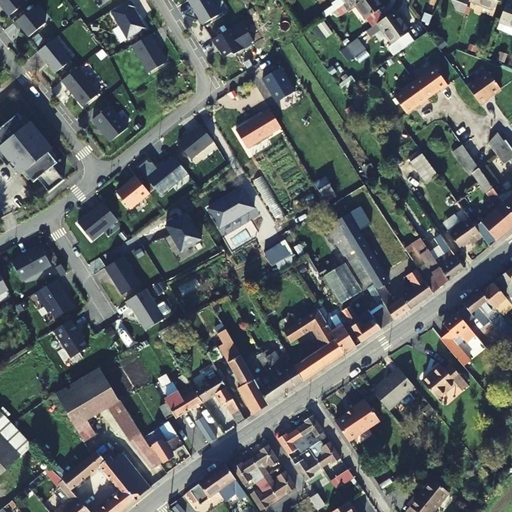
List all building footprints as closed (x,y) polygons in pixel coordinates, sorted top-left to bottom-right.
[(26,3),(23,0),(0,0),(0,5),(9,17),(26,3)] [(130,0),(129,0),(111,11),(127,39),(146,28),(134,8),(135,7),(130,0)] [(211,0),(188,0),(202,24),(219,14),(211,0)] [(351,0),(365,20),(382,7),(377,0),(351,0)] [(450,0),(456,11),(463,14),(469,0),(468,0),(450,0)] [(468,0),(469,0),(493,9),(495,0),(468,0)] [(511,3),(506,2),(499,21),(511,26),(511,3)] [(45,23),(33,8),(14,23),(19,29),(21,28),(29,37),(45,23)] [(409,32),(394,11),(378,23),(382,30),(392,45),(388,48),(394,56),(397,53),(413,41),(407,33),(409,32)] [(312,28),(321,40),(332,31),(324,20),(312,28)] [(382,30),(378,23),(367,31),(372,38),(382,30)] [(231,28),(211,40),(215,47),(217,46),(224,58),(231,54),(234,55),(244,49),(231,28)] [(166,62),(150,35),(131,46),(148,73),(166,62)] [(71,60),(54,39),(38,52),(55,74),(71,60)] [(365,49),(357,39),(346,47),(354,58),(365,49)] [(100,93),(79,67),(62,81),(83,107),(100,93)] [(417,82),(429,98),(441,90),(442,91),(449,86),(435,68),(424,76),(425,77),(417,82)] [(499,91),(488,74),(479,80),(478,79),(467,87),(480,106),(487,101),(486,99),(499,91)] [(427,99),(429,98),(417,82),(415,83),(414,82),(403,90),(404,92),(394,98),(406,114),(420,105),(421,106),(428,101),(427,99)] [(111,142),(128,128),(110,106),(93,120),(111,142)] [(247,149),(281,128),(278,123),(274,116),(270,109),(236,130),(247,149)] [(284,119),(280,112),(274,116),(278,123),(284,119)] [(49,192),(64,180),(53,166),(57,163),(49,152),(51,150),(29,124),(27,126),(17,114),(0,128),(0,140),(3,144),(0,146),(0,157),(0,158),(3,156),(10,164),(13,162),(22,174),(25,171),(34,182),(38,178),(49,192)] [(178,143),(191,160),(214,142),(200,125),(178,143)] [(502,142),(496,133),(488,143),(493,149),(502,142)] [(511,158),(511,149),(505,140),(502,142),(493,149),(504,164),(511,158)] [(476,180),(483,175),(462,145),(455,150),(476,180)] [(437,174),(421,153),(410,161),(426,182),(437,174)] [(7,167),(10,164),(3,156),(0,158),(7,167)] [(188,174),(173,156),(158,169),(149,158),(137,167),(161,196),(188,174)] [(374,168),(371,163),(364,167),(367,172),(374,168)] [(507,232),(511,227),(511,213),(504,203),(502,201),(483,175),(476,180),(496,208),(492,213),(485,219),(466,196),(457,202),(461,208),(467,217),(474,226),(482,238),(489,247),(507,232)] [(150,193),(135,176),(129,181),(129,182),(117,193),(130,209),(150,193)] [(314,184),(326,202),(337,195),(330,184),(331,183),(327,176),(314,184)] [(207,210),(219,229),(253,208),(241,189),(207,210)] [(511,192),(502,201),(504,203),(511,196),(511,192)] [(466,196),(463,193),(454,199),(457,202),(466,196)] [(375,202),(370,194),(355,203),(360,212),(375,202)] [(118,220),(103,202),(81,220),(96,238),(118,220)] [(385,217),(375,202),(360,212),(359,213),(366,224),(377,218),(379,221),(385,217)] [(201,238),(186,213),(165,225),(181,251),(201,238)] [(215,235),(222,248),(265,227),(258,214),(215,235)] [(418,269),(408,253),(404,248),(397,236),(391,239),(406,263),(405,263),(411,273),(406,276),(414,289),(394,303),(383,286),(388,283),(347,214),(336,221),(382,299),(394,319),(432,292),(418,269)] [(472,245),(482,238),(474,226),(467,217),(447,232),(460,249),(470,242),(472,245)] [(326,226),(348,261),(366,289),(375,303),(382,299),(336,221),(326,226)] [(429,252),(448,280),(464,268),(439,233),(433,238),(438,245),(429,252)] [(432,292),(448,280),(429,252),(420,238),(412,243),(426,265),(418,269),(432,292)] [(409,244),(404,248),(408,253),(412,250),(409,244)] [(52,266),(40,247),(28,255),(27,257),(25,259),(24,258),(12,265),(24,284),(52,266)] [(234,265),(240,280),(267,269),(260,253),(234,265)] [(123,256),(105,267),(123,295),(141,283),(123,256)] [(366,289),(348,261),(321,277),(338,305),(346,300),(366,289)] [(62,276),(67,273),(62,264),(56,268),(62,276)] [(511,280),(505,273),(497,279),(511,297),(511,280)] [(0,294),(8,290),(0,274),(0,294)] [(56,280),(36,293),(49,313),(51,311),(56,318),(74,307),(56,280)] [(511,305),(494,284),(483,293),(503,317),(511,309),(511,305)] [(146,289),(126,301),(131,308),(133,307),(146,330),(164,318),(146,289)] [(511,328),(503,317),(483,293),(482,292),(464,305),(466,307),(474,318),(483,311),(497,328),(499,326),(506,334),(511,328)] [(361,343),(394,319),(382,299),(375,303),(357,316),(346,300),(338,305),(361,343)] [(314,304),(318,310),(344,355),(356,347),(343,326),(338,328),(320,301),(314,304)] [(474,318),(466,307),(457,314),(466,325),(474,318)] [(344,355),(318,310),(284,331),(290,342),(312,329),(322,347),(294,366),(303,381),(344,355)] [(457,314),(444,324),(456,338),(469,328),(466,325),(457,314)] [(71,319),(54,330),(72,358),(89,347),(71,319)] [(252,414),(268,405),(253,379),(234,344),(221,323),(214,327),(223,342),(205,353),(212,364),(225,357),(241,386),(238,388),(252,414)] [(458,345),(448,333),(441,339),(459,361),(465,356),(457,346),(458,345)] [(271,367),(262,353),(259,347),(253,351),(266,371),(269,368),(271,367)] [(495,360),(486,349),(479,355),(489,367),(496,361),(495,360)] [(303,381),(294,366),(287,370),(274,350),(269,354),(266,350),(262,353),(271,367),(274,365),(289,391),(303,381)] [(285,394),(289,391),(274,365),(271,367),(269,368),(285,394)] [(467,385),(451,365),(445,370),(440,366),(423,382),(437,398),(455,383),(461,390),(467,385)] [(111,405),(118,400),(101,368),(56,395),(75,426),(87,419),(111,405)] [(285,394),(269,368),(266,371),(280,397),(285,394)] [(415,388),(399,369),(372,392),(389,411),(400,401),(405,407),(414,399),(409,393),(415,388)] [(165,376),(162,370),(155,374),(159,380),(165,376)] [(218,375),(216,371),(191,385),(195,390),(218,375)] [(268,405),(280,397),(266,371),(253,379),(268,405)] [(189,381),(184,374),(178,377),(184,385),(189,381)] [(195,390),(202,401),(215,393),(222,405),(225,403),(237,424),(244,420),(226,387),(225,387),(218,375),(195,390)] [(170,383),(167,380),(165,376),(159,380),(158,380),(163,388),(170,383)] [(177,393),(180,399),(185,411),(202,401),(195,390),(191,385),(177,393)] [(177,393),(167,401),(175,419),(185,411),(180,399),(177,393)] [(380,420),(365,398),(352,407),(355,410),(347,415),(346,415),(335,422),(349,442),(380,420)] [(120,399),(118,400),(111,405),(132,438),(141,433),(120,399)] [(159,406),(166,419),(173,415),(166,402),(159,406)] [(306,423),(296,430),(308,449),(318,442),(315,437),(322,432),(313,417),(305,422),(306,423)] [(95,434),(87,419),(75,426),(83,441),(95,434)] [(212,432),(204,419),(196,424),(204,436),(212,432)] [(152,446),(161,462),(162,463),(174,455),(172,453),(183,445),(168,421),(160,427),(170,441),(166,443),(163,439),(152,446)] [(299,445),(304,452),(308,449),(296,430),(287,436),(286,434),(279,439),(289,455),(296,450),(295,448),(299,445)] [(160,463),(149,447),(141,433),(132,438),(151,470),(160,464),(160,463)] [(0,435),(0,474),(19,456),(0,435)] [(308,449),(321,468),(330,461),(332,463),(339,458),(330,443),(324,447),(320,441),(318,442),(308,449)] [(106,444),(62,479),(70,489),(75,485),(100,464),(121,491),(131,504),(150,487),(123,453),(117,458),(112,461),(109,457),(113,453),(106,444)] [(160,463),(161,462),(152,446),(149,447),(160,463)] [(264,479),(269,475),(264,468),(269,465),(270,467),(277,462),(267,447),(260,452),(261,453),(251,460),(264,479)] [(308,449),(304,452),(308,459),(304,462),(303,460),(296,465),(306,480),(313,476),(312,473),(321,468),(308,449)] [(254,474),(259,481),(264,479),(251,460),(242,466),(241,464),(233,469),(243,485),(251,479),(250,477),(254,474)] [(222,490),(228,500),(236,495),(241,502),(247,498),(243,492),(225,466),(212,475),(222,490)] [(351,477),(347,471),(342,475),(346,481),(351,477)] [(274,482),(269,475),(264,479),(276,497),(285,491),(287,493),(294,488),(284,473),(277,478),(278,479),(274,482)] [(88,511),(84,506),(70,489),(62,479),(57,474),(53,478),(69,497),(55,510),(56,511),(88,511)] [(200,505),(218,493),(222,490),(212,475),(186,494),(193,504),(197,501),(200,505)] [(276,497),(264,479),(259,481),(264,488),(259,492),(258,490),(250,495),(260,510),(268,505),(267,503),(276,497)] [(428,511),(447,494),(431,479),(414,496),(412,494),(405,501),(415,511),(428,511)] [(336,491),(330,482),(320,489),(326,497),(336,491)] [(89,502),(75,485),(70,489),(84,506),(89,502)] [(223,503),(228,500),(222,490),(218,493),(223,503)] [(131,504),(121,491),(113,498),(123,510),(131,504)] [(326,506),(317,495),(310,499),(318,511),(326,506)] [(84,506),(88,511),(120,511),(123,510),(113,498),(100,508),(96,502),(89,502),(84,506)] [(179,505),(177,501),(167,508),(170,511),(179,505)] [(357,511),(349,501),(345,504),(332,511),(357,511)]
